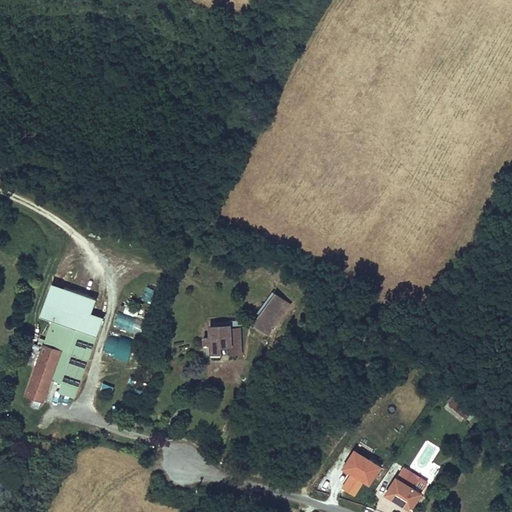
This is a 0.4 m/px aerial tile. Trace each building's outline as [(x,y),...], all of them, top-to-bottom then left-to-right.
[(61,383),(78,389),(104,317),(91,313),(96,298),(51,282),(39,316),(51,321),(43,343),(62,350),(52,380),(61,383)] [(291,304),(275,293),(252,325),(268,336),(291,304)] [(137,315),(138,306),(125,305),(124,314),(137,315)] [(117,315),(115,328),(142,332),(144,320),(117,315)] [(212,326),(213,336),(213,343),(213,352),(221,352),(221,346),(219,325),(212,326)] [(230,325),(219,325),(221,346),(231,345),(232,354),(241,353),(240,328),(231,328),(230,325)] [(102,353),(127,362),(135,343),(109,333),(102,353)] [(23,396),(44,403),(52,380),(62,350),(43,343),(42,343),(23,396)] [(416,359),(426,366),(430,360),(419,353),(416,359)] [(438,366),(430,360),(426,366),(434,372),(438,366)] [(106,382),(103,388),(111,393),(115,387),(106,382)] [(75,399),(78,389),(61,383),(58,393),(75,399)] [(448,402),(451,404),(457,397),(473,409),(477,404),(459,388),(448,402)] [(467,417),(473,409),(457,397),(451,404),(467,417)] [(381,466),(356,450),(344,467),(369,483),(381,466)] [(412,509),(422,493),(416,489),(422,478),(405,467),(388,494),(412,509)] [(429,482),(422,478),(416,489),(422,493),(429,482)]
